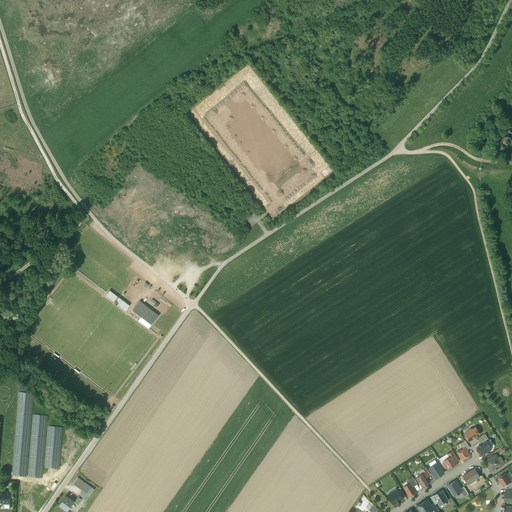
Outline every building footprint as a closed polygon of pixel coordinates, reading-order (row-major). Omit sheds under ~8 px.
[(502,139),(501,141),(500,141),(500,143),(501,145),(502,147),(504,148),(506,148),(506,147),(508,147),(510,146),(511,144),(511,142),(511,140),(511,138),(509,137),(507,136),(505,137),(503,138),(502,139)] [(166,254),(164,257),(159,253),(154,258),(156,260),(155,261),(159,264),(159,263),(163,266),(162,267),(166,270),(167,269),(170,273),(173,277),(174,276),(176,278),(181,272),(184,269),(179,265),(181,263),(178,261),(176,263),(172,260),(170,262),(167,260),(170,257),(166,254)] [(119,297),(110,291),(108,293),(106,295),(126,310),(130,306),(119,297)] [(159,316),(140,301),(133,310),(152,325),(159,316)] [(472,429),(471,429),(469,430),(469,432),(465,434),(469,441),(473,438),(473,439),(477,437),(476,436),(480,434),(476,427),(472,429)] [(485,433),(478,438),(478,439),(480,442),(487,437),(485,433)] [(465,440),(460,443),(463,448),(465,447),(467,449),(470,447),(465,440)] [(482,444),(477,447),(482,454),(492,448),(487,441),(482,444)] [(463,448),(457,452),(463,461),(471,455),(467,449),(465,447),(463,448)] [(459,460),(454,452),(448,456),(449,457),(452,455),(456,462),(459,460)] [(449,457),(444,461),(445,462),(448,467),(449,468),(451,468),(456,465),(456,463),(456,462),(452,455),(449,457)] [(498,458),(496,455),(486,461),(491,470),(501,463),(501,462),(498,458)] [(437,463),(429,468),(436,478),(444,473),(441,468),(437,463)] [(430,475),(425,467),(422,469),(424,473),(427,477),(430,475)] [(474,469),(463,476),(465,478),(464,479),(466,482),(467,481),(468,484),(480,477),(474,469)] [(424,473),(417,478),(422,487),(430,482),(427,477),(424,473)] [(511,481),(506,473),(505,474),(504,474),(503,475),(502,476),(498,478),(503,486),(511,481)] [(417,484),(412,476),(408,479),(411,482),(414,486),(417,484)] [(94,489),(77,477),(73,484),(86,493),(90,496),(94,489)] [(455,481),(448,486),(454,496),(461,492),(462,491),(461,488),(455,481)] [(411,482),(404,486),(409,495),(417,491),(414,486),(411,482)] [(469,494),(464,486),(461,488),(462,491),(461,492),(464,497),(469,494)] [(397,489),(387,496),(393,505),(403,499),(402,496),(397,489)] [(438,503),(440,506),(449,500),(442,490),(433,496),(438,503)] [(11,492),(0,491),(0,502),(10,503),(11,492)] [(73,501),(65,495),(59,504),(67,510),(73,501)] [(428,499),(422,503),(428,511),(429,511),(434,509),(431,504),(428,499)] [(428,511),(422,503),(416,506),(420,511),(419,511),(428,511)]
